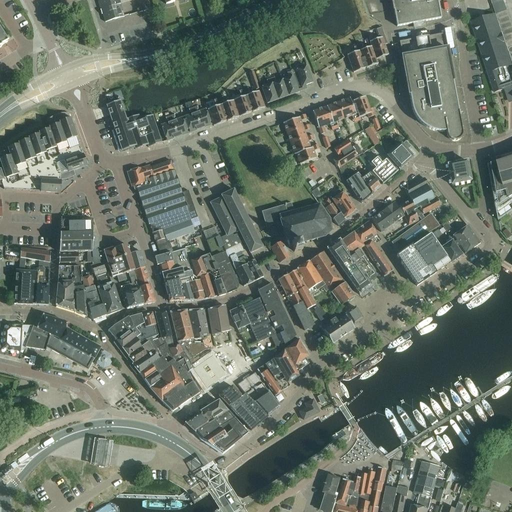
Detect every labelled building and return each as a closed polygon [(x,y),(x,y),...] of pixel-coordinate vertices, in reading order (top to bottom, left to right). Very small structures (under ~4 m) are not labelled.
[(119,0),(98,0),(105,23),(124,17),(119,0)] [(137,0),(141,12),(149,10),(145,0),(137,0)] [(391,0),(393,11),(394,11),(397,27),(440,19),(437,0),(391,0)] [(492,4),(495,14),(497,14),(507,10),(504,1),(494,4),(492,4)] [(9,12),(12,18),(20,14),(17,8),(9,12)] [(507,10),(495,14),(497,20),(509,16),(507,10)] [(511,67),(509,69),(508,66),(511,65),(501,33),(495,15),(472,22),(478,41),(495,92),(504,89),(506,94),(511,92),(511,67)] [(509,16),(497,20),(499,25),(511,22),(509,16)] [(511,25),(511,22),(499,25),(501,31),(511,27),(511,25)] [(511,27),(501,31),(503,37),(511,33),(511,27)] [(371,47),(376,60),(388,55),(384,46),(388,44),(382,28),(376,30),(378,36),(377,36),(378,39),(369,42),(371,47)] [(511,33),(503,37),(505,42),(511,40),(511,33)] [(419,122),(420,123),(421,124),(422,125),(423,126),(424,126),(425,127),(426,128),(427,128),(428,129),(429,129),(430,130),(431,130),(432,130),(432,131),(433,131),(434,131),(435,131),(436,131),(436,132),(437,132),(438,132),(439,132),(440,132),(441,132),(442,132),(443,132),(444,132),(446,132),(447,135),(447,136),(447,137),(448,137),(448,138),(448,139),(449,139),(449,140),(450,140),(451,140),(451,141),(452,141),(453,141),(454,141),(454,142),(455,142),(455,141),(456,141),(457,141),(458,141),(459,140),(460,140),(460,139),(461,139),(461,138),(461,137),(462,137),(462,136),(462,135),(462,134),(462,133),(459,114),(458,114),(452,83),(453,83),(446,49),(443,34),(428,37),(415,39),(399,42),(402,57),(409,95),(411,107),(412,107),(412,108),(412,109),(412,110),(412,111),(413,112),(413,113),(414,114),(414,115),(415,116),(415,117),(416,118),(417,119),(417,120),(418,120),(418,121),(419,122)] [(376,60),(371,47),(363,50),(361,44),(357,45),(366,69),(378,65),(376,60)] [(354,73),(366,69),(357,45),(354,46),(356,53),(347,56),(354,73)] [(292,74),(298,92),(307,89),(305,86),(313,83),(307,67),(296,70),(297,72),(292,74)] [(298,93),(298,92),(292,74),(291,70),(287,72),(289,78),(282,80),(288,97),(298,93)] [(255,90),(259,89),(253,72),(249,74),(255,90)] [(288,97),(282,80),(275,82),(274,77),(270,78),(278,100),(288,97)] [(268,104),(278,100),(270,78),(266,79),(268,85),(262,87),(268,104)] [(243,89),(252,113),(264,108),(258,92),(250,95),(247,87),(243,89)] [(232,101),(239,118),(252,113),(243,89),(239,90),(241,98),(232,101)] [(218,98),(227,122),(239,118),(232,101),(224,104),(222,96),(218,98)] [(357,112),(359,117),(367,115),(369,118),(375,116),(373,108),(369,110),(365,97),(351,102),(355,112),(357,112)] [(214,127),(227,122),(218,98),(214,99),(216,106),(207,110),(214,127)] [(338,102),(345,119),(352,116),(354,123),(361,121),(359,117),(357,112),(355,112),(351,102),(350,98),(338,102)] [(107,105),(106,105),(106,106),(114,130),(121,151),(133,147),(134,147),(134,146),(135,148),(135,149),(134,149),(135,149),(135,150),(148,145),(148,147),(149,147),(161,143),(162,143),(152,115),(150,116),(140,119),(138,115),(126,119),(126,117),(120,101),(107,105)] [(336,122),(345,119),(338,102),(327,107),(335,130),(337,135),(339,134),(339,133),(339,132),(338,129),(339,128),(336,122)] [(193,106),(201,129),(211,125),(206,109),(199,112),(197,105),(193,106)] [(201,129),(193,106),(189,108),(191,115),(185,117),(190,133),(201,129)] [(332,131),(335,130),(327,107),(313,112),(318,128),(319,127),(321,135),(326,133),(323,126),(330,124),(332,131)] [(0,181),(1,181),(4,190),(60,193),(61,175),(87,166),(67,114),(65,113),(63,113),(62,113),(59,114),(57,114),(54,115),(52,116),(51,117),(49,118),(47,119),(46,120),(49,129),(38,133),(38,134),(27,138),(28,139),(17,143),(18,145),(7,148),(10,156),(0,159),(0,161),(2,169),(0,169),(0,181)] [(169,115),(177,137),(188,134),(183,118),(176,120),(174,113),(169,115)] [(287,134),(303,128),(303,127),(301,121),(306,119),(305,114),(299,116),(299,118),(283,123),(287,134)] [(167,141),(177,137),(169,115),(165,116),(167,123),(161,125),(167,141)] [(376,119),(371,121),(375,131),(380,129),(376,119)] [(303,128),(287,134),(290,144),(307,138),(307,137),(305,131),(310,129),(309,125),(303,127),(303,128)] [(374,147),(379,143),(373,134),(369,137),(372,142),(368,145),(371,149),(374,147)] [(311,149),(311,147),(308,141),(314,139),(312,135),(307,137),(307,138),(290,144),(294,155),(296,154),(311,149)] [(330,147),(327,137),(322,139),(325,149),(330,147)] [(405,141),(401,145),(407,150),(411,147),(405,141)] [(401,145),(400,143),(386,156),(399,170),(413,157),(407,150),(401,145)] [(311,147),(311,149),(296,154),(300,164),(316,159),(313,151),(319,149),(318,145),(311,147)] [(348,162),(356,157),(362,154),(356,145),(332,159),(337,168),(348,162)] [(360,159),(364,164),(375,156),(371,151),(360,159)] [(511,211),(511,154),(503,157),(496,159),(497,163),(488,165),(498,221),(511,211)] [(382,162),(376,155),(367,162),(374,170),(370,173),(381,185),(397,171),(386,159),(382,162)] [(147,179),(173,169),(171,161),(150,168),(150,166),(141,169),(141,168),(127,173),(131,187),(136,185),(137,190),(149,185),(147,179)] [(467,161),(447,165),(451,185),(471,181),(467,161)] [(142,198),(179,184),(174,171),(173,169),(147,179),(149,185),(137,190),(140,198),(142,198)] [(361,179),(357,173),(346,181),(361,203),(371,194),(361,179)] [(361,179),(371,194),(379,186),(372,177),(369,173),(361,179)] [(424,178),(404,190),(407,196),(408,196),(427,185),(428,185),(424,178)] [(186,207),(193,204),(188,191),(182,193),(179,184),(142,198),(148,214),(146,215),(150,225),(188,211),(186,207)] [(408,196),(410,200),(399,206),(406,219),(405,219),(408,226),(418,221),(417,218),(418,217),(422,215),(423,215),(440,206),(435,198),(434,199),(427,185),(408,196)] [(210,203),(226,235),(232,233),(238,230),(250,253),(262,247),(233,190),(221,196),(222,197),(210,203)] [(342,193),(331,200),(343,218),(354,211),(342,193)] [(325,208),(332,203),(327,197),(321,202),(325,208)] [(306,242),(310,241),(310,243),(312,242),(311,240),(315,239),(317,241),(317,240),(316,239),(324,237),(331,231),(329,220),(319,204),(318,204),(318,205),(314,206),(313,205),(312,206),(312,207),(307,208),(307,207),(306,207),(305,209),(302,210),(302,208),(301,208),(301,210),(297,211),(297,210),(296,210),(296,211),(292,213),(291,211),(290,212),(291,213),(287,214),(286,212),(293,210),(291,203),(284,205),(284,206),(262,212),(266,226),(281,222),(283,231),(282,231),(282,233),(284,232),(288,246),(287,247),(288,248),(288,247),(292,245),(294,251),(302,249),(300,243),(304,242),(305,244),(306,244),(306,242)] [(332,203),(325,208),(337,226),(344,220),(332,203)] [(189,221),(197,218),(193,204),(186,207),(188,211),(150,225),(153,234),(189,221)] [(382,212),(382,213),(391,225),(404,217),(395,204),(391,206),(382,212)] [(391,225),(382,213),(372,220),(380,232),(391,225)] [(399,251),(403,248),(404,250),(409,247),(408,245),(439,226),(430,214),(424,218),(422,215),(418,217),(421,220),(393,241),(399,251)] [(96,249),(98,247),(98,237),(95,236),(95,230),(93,230),(92,220),(60,221),(61,234),(60,234),(59,252),(88,252),(92,252),(91,249),(96,249)] [(157,246),(169,241),(193,232),(189,221),(153,234),(157,246)] [(368,221),(354,232),(362,244),(368,239),(376,234),(368,221)] [(447,223),(442,226),(447,233),(451,231),(452,230),(447,223)] [(447,233),(449,236),(462,255),(462,256),(480,244),(468,226),(454,236),(451,231),(447,233)] [(227,257),(219,238),(215,227),(203,232),(207,242),(206,242),(212,257),(217,269),(217,271),(221,280),(227,294),(236,290),(227,270),(231,269),(227,257)] [(506,239),(511,236),(507,230),(502,233),(506,239)] [(431,235),(434,240),(441,236),(438,231),(431,235)] [(351,257),(359,250),(364,247),(363,246),(362,244),(354,232),(341,241),(340,242),(351,257)] [(232,233),(226,235),(219,238),(227,257),(229,256),(230,258),(233,263),(232,265),(234,268),(240,264),(236,257),(235,254),(244,250),(241,243),(236,234),(233,236),(232,233)] [(435,273),(449,263),(440,248),(430,234),(412,246),(427,267),(429,265),(435,273)] [(442,247),(440,248),(449,263),(450,263),(462,255),(449,236),(439,243),(442,247)] [(369,239),(362,244),(369,255),(369,256),(383,277),(392,271),(369,239)] [(362,254),(359,250),(351,257),(340,242),(339,240),(327,248),(362,298),(374,290),(372,287),(369,282),(377,276),(370,265),(364,257),(362,254)] [(160,256),(171,254),(173,253),(169,241),(157,246),(160,256)] [(280,242),(270,247),(279,263),(289,257),(280,242)] [(129,255),(127,245),(103,252),(105,258),(110,273),(111,278),(128,273),(125,263),(131,261),(129,255)] [(400,254),(396,257),(402,265),(403,267),(405,270),(417,287),(436,273),(435,273),(429,265),(427,267),(412,246),(411,245),(409,247),(404,250),(400,254)] [(92,252),(93,263),(94,265),(91,266),(92,269),(91,269),(93,275),(90,277),(89,276),(82,278),(83,291),(87,304),(91,315),(93,321),(94,321),(106,316),(102,306),(100,307),(91,279),(105,274),(106,274),(100,258),(105,258),(103,252),(102,248),(98,247),(96,249),(91,249),(92,252)] [(180,287),(183,301),(193,301),(188,283),(194,281),(191,271),(184,249),(179,251),(173,253),(171,254),(173,262),(176,269),(162,273),(164,282),(178,278),(180,287)] [(20,250),(20,258),(49,263),(49,253),(20,250)] [(125,263),(128,273),(134,271),(145,268),(140,252),(129,255),(131,261),(125,263)] [(322,252),(309,261),(322,281),(325,285),(328,289),(342,279),(322,252)] [(59,253),(59,263),(72,263),(72,260),(78,260),(78,253),(59,253)] [(157,266),(159,265),(173,262),(171,254),(160,256),(155,257),(157,266)] [(208,272),(208,273),(211,273),(214,283),(213,284),(217,297),(226,294),(220,280),(221,280),(217,271),(217,269),(212,257),(210,258),(209,255),(199,258),(205,272),(208,272)] [(255,280),(262,277),(263,276),(255,262),(254,259),(249,262),(245,255),(239,258),(238,256),(236,257),(240,264),(241,266),(247,263),(255,280)] [(188,283),(193,301),(204,301),(215,298),(207,274),(208,273),(208,272),(205,272),(199,258),(190,262),(196,278),(197,277),(199,281),(194,281),(188,283)] [(307,291),(313,287),(322,281),(309,261),(296,270),(307,291)] [(37,288),(36,305),(48,306),(49,270),(47,270),(47,263),(38,262),(38,273),(37,288)] [(159,265),(162,273),(176,269),(173,262),(159,265)] [(240,264),(234,268),(243,286),(255,280),(247,263),(241,266),(240,264)] [(82,278),(81,275),(80,264),(73,264),(73,268),(75,310),(86,315),(86,313),(91,315),(87,304),(83,291),(82,278)] [(75,310),(73,268),(58,267),(57,287),(55,303),(57,304),(59,302),(62,303),(61,305),(75,310)] [(134,271),(137,279),(139,288),(149,286),(147,277),(145,268),(134,271)] [(36,305),(37,288),(38,273),(16,271),(15,284),(22,284),(21,286),(24,286),(23,304),(36,305)] [(306,310),(314,305),(316,307),(313,309),(315,312),(314,312),(320,321),(326,317),(317,303),(314,305),(313,303),(295,271),(288,274),(306,310)] [(102,306),(106,316),(121,310),(112,283),(110,284),(107,274),(95,279),(98,287),(97,288),(102,306)] [(125,274),(117,276),(118,283),(126,281),(125,274)] [(293,307),(301,302),(287,274),(278,279),(286,297),(288,296),(293,307)] [(136,289),(130,291),(135,307),(144,305),(141,296),(140,296),(135,277),(130,278),(132,285),(133,284),(133,287),(135,287),(136,289)] [(166,290),(180,287),(178,278),(164,282),(166,290)] [(325,285),(322,281),(313,287),(316,291),(321,287),(325,291),(328,289),(325,285)] [(349,302),(353,299),(353,296),(344,283),(331,293),(339,305),(347,300),(349,302)] [(262,302),(276,295),(271,284),(257,291),(262,302)] [(126,309),(135,307),(130,291),(129,285),(124,286),(120,287),(121,293),(126,309)] [(23,304),(24,286),(21,286),(15,286),(14,304),(23,304)] [(149,286),(139,288),(141,296),(144,305),(154,303),(149,286)] [(180,287),(166,290),(169,302),(183,301),(180,287)] [(276,295),(262,302),(265,310),(269,319),(284,312),(276,295)] [(241,307),(249,325),(257,343),(271,337),(276,349),(281,347),(259,299),(241,307)] [(298,318),(307,314),(301,302),(293,307),(298,318)] [(228,332),(224,306),(207,311),(212,337),(228,332)] [(242,328),(249,325),(241,307),(229,312),(237,331),(237,330),(239,334),(240,334),(244,332),(242,328)] [(352,325),(363,319),(355,307),(344,314),(352,325)] [(201,339),(202,344),(204,350),(213,349),(212,345),(210,338),(205,310),(186,312),(192,340),(201,339)] [(193,369),(201,363),(196,355),(204,350),(202,344),(201,339),(192,340),(186,312),(171,313),(177,342),(178,345),(193,369)] [(288,321),(284,312),(269,319),(273,330),(277,328),(276,328),(288,321)] [(174,343),(170,336),(166,313),(155,314),(162,341),(164,340),(168,349),(168,350),(176,346),(174,343)] [(342,313),(320,328),(331,344),(354,329),(342,313)] [(145,328),(154,325),(151,314),(141,316),(145,328)] [(307,314),(298,318),(304,331),(313,325),(307,314)] [(91,357),(94,359),(100,348),(64,329),(64,322),(43,317),(38,315),(33,326),(25,348),(44,351),(47,344),(50,335),(82,352),(80,355),(87,359),(89,356),(91,357)] [(132,327),(116,340),(128,357),(141,348),(138,344),(149,338),(157,335),(154,325),(145,328),(141,316),(141,315),(128,318),(132,327)] [(132,327),(128,318),(128,317),(114,326),(108,332),(115,340),(116,340),(132,327)] [(288,321),(276,328),(277,328),(284,344),(295,336),(288,321)] [(24,352),(25,348),(33,326),(9,325),(3,331),(2,346),(4,347),(1,349),(4,352),(7,350),(8,352),(21,352),(21,351),(24,352)] [(47,344),(44,351),(46,351),(47,348),(88,370),(94,359),(91,357),(89,356),(87,359),(80,355),(82,352),(50,335),(47,344)] [(151,341),(158,338),(157,335),(149,338),(138,344),(141,348),(128,357),(134,364),(156,350),(151,341)] [(151,341),(156,350),(162,346),(157,339),(158,339),(158,338),(151,341)] [(299,340),(285,350),(286,350),(284,352),(295,371),(298,369),(299,371),(309,364),(306,358),(309,356),(299,340)] [(144,380),(164,366),(174,360),(163,345),(162,346),(156,350),(161,358),(138,373),(144,380)] [(174,360),(176,364),(184,359),(189,371),(191,370),(193,369),(178,345),(176,346),(168,350),(174,360)] [(111,355),(103,350),(97,363),(104,368),(108,367),(112,360),(111,355)] [(156,350),(134,364),(132,365),(138,373),(161,358),(156,350)] [(264,365),(282,391),(289,387),(287,383),(298,377),(295,371),(284,352),(264,365)] [(193,369),(206,389),(226,375),(213,355),(201,363),(193,369)] [(189,371),(184,359),(176,364),(174,360),(164,366),(144,380),(149,388),(161,402),(172,411),(182,405),(183,404),(198,393),(186,374),(189,371)] [(256,370),(275,396),(282,391),(264,365),(256,370)] [(237,385),(245,394),(262,383),(254,373),(237,385)] [(279,407),(262,383),(245,394),(266,417),(279,407)] [(245,394),(244,394),(241,397),(233,388),(232,387),(219,396),(250,430),(266,417),(245,394)] [(307,408),(299,412),(303,420),(319,413),(313,400),(305,404),(307,408)] [(214,420),(195,432),(201,439),(223,454),(248,432),(225,407),(218,401),(207,407),(218,420),(215,422),(214,420)] [(194,432),(195,432),(214,420),(215,422),(218,420),(207,407),(200,412),(201,413),(185,423),(194,432)] [(113,441),(94,438),(93,446),(91,457),(90,465),(109,467),(110,460),(112,448),(113,441)] [(370,462),(369,454),(361,455),(361,463),(370,462)] [(393,460),(391,469),(401,471),(403,462),(393,460)] [(420,495),(431,498),(438,467),(422,462),(413,494),(420,495)] [(376,482),(384,483),(387,470),(379,469),(376,482)] [(368,495),(370,495),(371,495),(373,485),(375,473),(371,472),(370,472),(369,472),(368,474),(368,476),(363,475),(361,474),(361,478),(355,477),(353,483),(344,480),(336,504),(345,506),(346,506),(347,503),(350,495),(358,498),(359,495),(365,496),(365,494),(368,495)] [(326,495),(335,497),(340,484),(338,483),(339,480),(329,476),(323,494),(326,495)] [(439,479),(436,489),(443,491),(446,481),(439,479)] [(371,507),(379,508),(384,483),(376,482),(375,482),(375,486),(372,503),(371,507)] [(392,511),(403,511),(409,488),(398,487),(397,490),(394,503),(392,511)] [(384,500),(394,503),(397,490),(387,488),(384,500)] [(448,500),(452,501),(454,493),(444,490),(440,504),(446,506),(448,500)] [(193,494),(192,495),(189,496),(193,502),(199,499),(195,493),(193,494)] [(335,497),(326,495),(321,511),(322,511),(332,511),(337,498),(335,497)] [(431,498),(420,495),(417,507),(411,506),(409,511),(428,511),(432,498),(431,498)] [(392,511),(394,503),(384,500),(381,511),(392,511)] [(369,511),(371,507),(372,503),(361,501),(360,507),(358,511),(369,511)]
